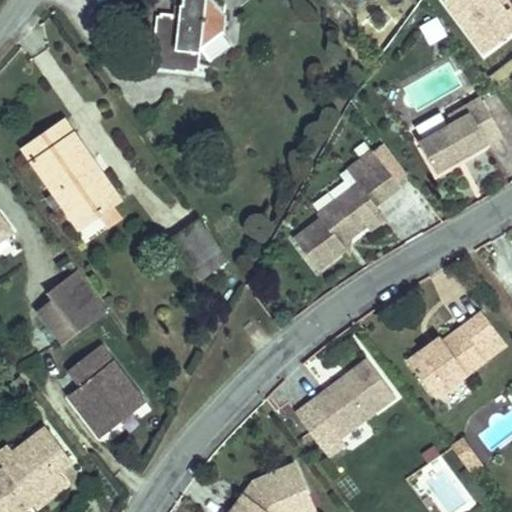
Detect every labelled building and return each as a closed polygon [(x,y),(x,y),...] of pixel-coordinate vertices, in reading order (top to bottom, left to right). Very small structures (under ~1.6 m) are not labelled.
[(180,0),(179,8),(157,10),(153,65),(198,68),(202,47),(214,56),(241,41),(242,18),(238,8),(246,0),(180,0)] [(470,0),(479,14),(499,0),(470,0)] [(485,79),(468,53),(453,63),(456,68),(443,77),(407,100),(431,138),(480,106),(469,88),(485,79)] [(456,68),(453,63),(439,71),(443,77),(456,68)] [(496,96),(485,79),(469,88),(480,106),(496,96)] [(68,111),(22,142),(89,239),(122,212),(117,202),(125,194),(68,111)] [(286,198),(312,233),(342,210),(337,204),(352,193),(365,192),(381,180),(372,168),(393,152),(362,112),(338,131),(348,144),(308,175),(311,180),(286,198)] [(191,161),(177,142),(147,164),(170,196),(191,182),(201,175),(191,161)] [(511,152),(501,159),(511,176),(511,152)] [(0,240),(16,229),(0,203),(0,240)] [(196,284),(228,260),(197,218),(165,242),(196,284)] [(111,306),(80,262),(47,287),(53,295),(40,306),(67,340),(111,306)] [(397,319),(426,360),(493,312),(468,277),(433,302),(428,296),(397,319)] [(331,406),(328,401),(383,358),(353,320),(282,375),(316,418),(331,406)] [(149,395),(103,338),(69,363),(81,382),(71,390),(103,432),(123,414),(131,422),(139,413),(136,407),(149,395)] [(91,471),(46,418),(15,445),(9,437),(0,446),(0,452),(5,459),(0,462),(0,511),(16,511),(33,498),(40,505),(75,484),(91,471)] [(286,422),(242,439),(211,478),(253,511),(280,475),(278,471),(295,449),(286,422)] [(302,470),(295,449),(278,471),(280,475),(302,470)]
